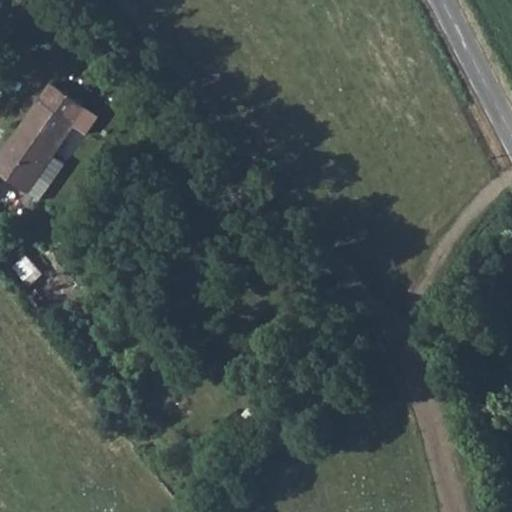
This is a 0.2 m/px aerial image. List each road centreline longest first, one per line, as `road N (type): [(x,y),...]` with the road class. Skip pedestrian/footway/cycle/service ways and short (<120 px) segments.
road 1 (track): [(117,0),(390,317),(450,511)]
road 2 (track): [(511,177),(474,206),(390,317)]
road 3 (tertiary): [(511,136),(442,0)]
